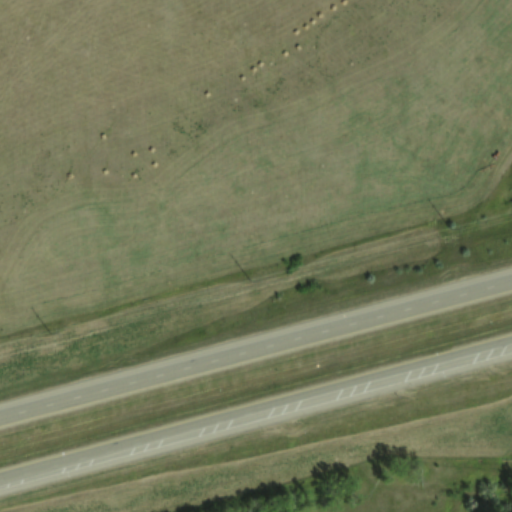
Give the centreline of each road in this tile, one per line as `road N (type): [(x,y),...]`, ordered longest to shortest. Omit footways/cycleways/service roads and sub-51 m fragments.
road 1 (primary): [(0,484),(511,339)]
road 2 (primary): [(511,279),(0,416)]
